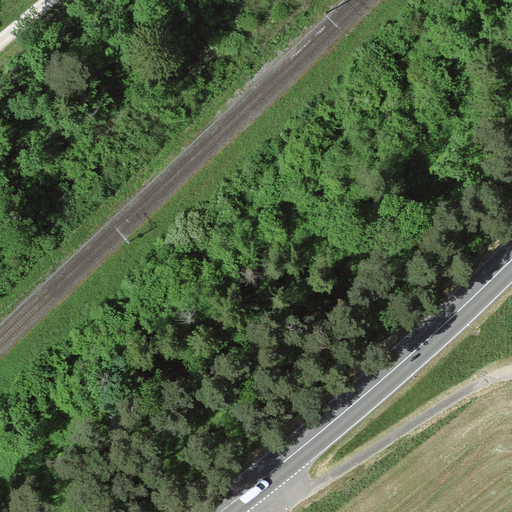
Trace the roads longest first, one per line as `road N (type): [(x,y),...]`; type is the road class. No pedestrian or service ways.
road 1 (secondary): [(220,511),(511,258)]
road 2 (track): [(511,375),(464,392),(306,491),(285,496),(258,482)]
